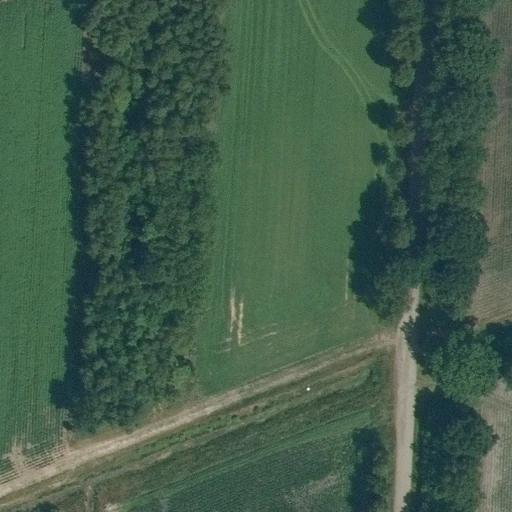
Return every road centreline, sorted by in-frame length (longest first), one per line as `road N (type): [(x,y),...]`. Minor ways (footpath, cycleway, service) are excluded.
road 1 (unclassified): [(409,264),(423,0)]
road 2 (track): [(399,511),(409,264)]
